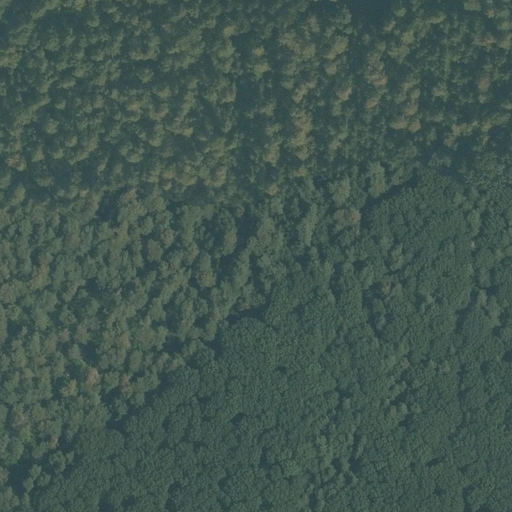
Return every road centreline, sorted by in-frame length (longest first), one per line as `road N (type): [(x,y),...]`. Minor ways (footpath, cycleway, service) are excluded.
road 1 (track): [(35,511),(511,114)]
road 2 (track): [(488,511),(0,139)]
